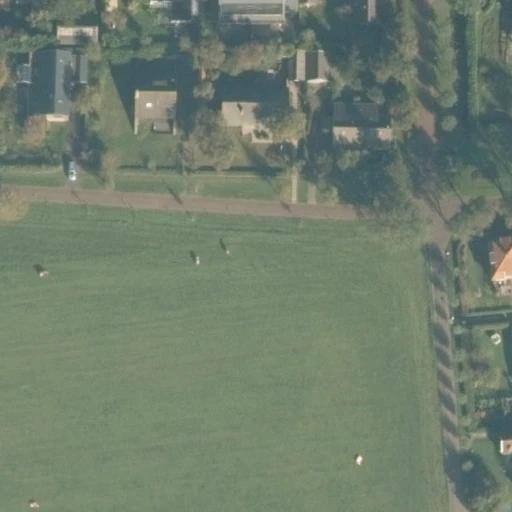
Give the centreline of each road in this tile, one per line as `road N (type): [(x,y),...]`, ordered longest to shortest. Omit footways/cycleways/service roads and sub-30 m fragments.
road 1 (unclassified): [(0,194),(433,213)]
road 2 (unclassified): [(456,511),(433,213)]
road 3 (residential): [(422,0),(433,213)]
